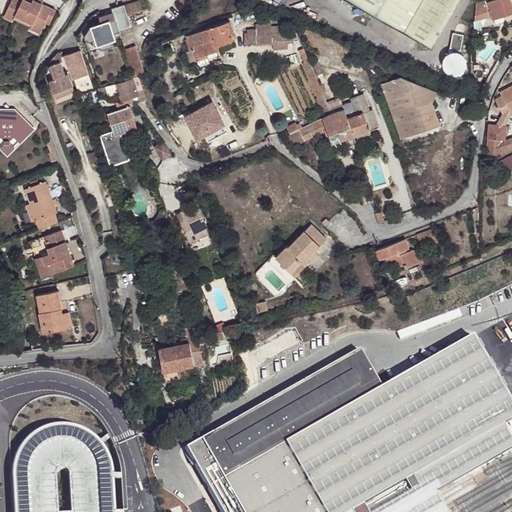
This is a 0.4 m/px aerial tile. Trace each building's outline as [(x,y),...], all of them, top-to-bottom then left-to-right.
[(55,11),(41,5),(35,2),(32,0),(30,4),(22,0),(10,0),(3,17),(12,21),(14,19),(15,16),(41,29),(45,22),(46,18),(51,20),(55,11)] [(112,7),(113,12),(119,32),(130,28),(126,13),(148,6),(146,0),(135,0),(121,4),(112,7)] [(341,0),(356,8),(361,7),(365,6),(366,10),(367,15),(429,51),(458,0),(341,0)] [(487,0),(477,3),(475,20),(493,15),(491,9),(489,1),(488,0),(487,0)] [(502,6),(504,15),(506,15),(511,12),(511,6),(511,0),(510,0),(493,0),(489,1),(491,9),(502,6)] [(356,8),(367,15),(366,10),(365,6),(361,7),(356,8)] [(491,9),(493,15),(494,18),(504,15),(502,6),(491,9)] [(119,32),(113,12),(98,17),(101,24),(89,27),(83,34),(85,38),(91,43),(95,41),(96,44),(110,40),(112,36),(112,34),(119,32)] [(15,16),(14,19),(31,28),(30,30),(39,34),(41,29),(15,16)] [(230,20),(209,28),(189,35),(193,48),(188,49),(191,61),(196,59),(196,57),(207,54),(218,50),(217,45),(234,39),(231,32),(234,31),(230,20)] [(302,40),(299,31),(285,32),(286,29),(283,29),(283,25),(272,26),(271,21),(258,22),(258,26),(247,28),(248,32),(246,32),(246,44),(273,42),(289,41),(302,40)] [(463,50),(465,34),(454,33),(452,48),(463,50)] [(114,40),(112,36),(110,40),(96,44),(95,41),(91,43),(100,49),(111,46),(114,40)] [(143,74),(135,47),(124,51),(132,77),(143,74)] [(304,63),(310,61),(304,49),(299,51),(304,63)] [(469,64),(468,59),(466,55),(462,52),(457,51),(453,51),(451,52),(447,56),(445,60),(445,65),(447,69),(450,73),(454,75),(459,74),(464,73),(467,69),(469,64)] [(49,62),(50,65),(49,65),(55,78),(49,80),(53,92),(72,86),(68,74),(65,75),(60,62),(62,61),(61,58),(58,53),(58,52),(49,62)] [(72,80),(88,75),(81,52),(64,57),(72,80)] [(286,57),(289,66),(301,63),(298,54),(286,57)] [(330,115),(310,61),(304,63),(324,118),(330,115)] [(432,102),(436,91),(401,76),(381,84),(401,139),(440,125),(432,102)] [(117,108),(146,98),(138,77),(99,89),(101,96),(108,94),(109,98),(119,95),(121,101),(115,102),(117,108)] [(72,86),(53,92),(55,98),(74,92),(72,86)] [(511,87),(500,93),(502,98),(496,101),(502,111),(508,107),(510,113),(511,115),(511,87)] [(321,147),(355,135),(369,130),(378,127),(372,110),(371,111),(365,94),(352,99),(353,102),(343,106),(348,117),(334,122),(332,115),(330,115),(324,118),(312,122),(316,133),(321,147)] [(330,110),(332,115),(334,122),(348,117),(343,106),(330,110)] [(121,134),(137,128),(129,107),(108,114),(114,131),(100,136),(111,165),(129,158),(121,134)] [(205,107),(182,127),(198,146),(205,140),(221,126),(205,107)] [(508,107),(502,111),(504,116),(510,113),(508,107)] [(36,129),(15,108),(11,114),(4,113),(1,109),(0,110),(0,139),(3,137),(5,140),(11,140),(16,137),(22,143),(36,129)] [(105,118),(104,114),(94,117),(97,124),(102,122),(102,120),(105,118)] [(289,131),(298,127),(296,121),(287,124),(289,131)] [(303,138),(316,133),(312,122),(302,126),(298,127),(289,131),(292,141),(303,138)] [(221,126),(205,140),(209,146),(226,132),(221,126)] [(83,140),(91,138),(88,130),(81,133),(83,140)] [(369,130),(355,135),(356,140),(358,144),(372,139),(369,130)] [(0,147),(9,156),(22,143),(16,137),(11,140),(5,140),(3,137),(0,139),(0,147)] [(52,139),(48,141),(52,152),(50,152),(54,162),(59,160),(52,139)] [(171,154),(162,140),(155,145),(163,159),(171,154)] [(95,151),(86,154),(90,163),(98,160),(95,151)] [(502,167),(505,172),(506,175),(511,171),(511,156),(500,163),(502,167)] [(482,170),(482,183),(493,184),(493,170),(482,170)] [(25,188),(30,202),(36,219),(40,228),(58,221),(55,213),(57,212),(54,202),(52,197),(46,181),(25,188)] [(36,219),(30,202),(26,204),(32,220),(36,219)] [(188,244),(211,234),(199,208),(197,208),(196,206),(184,211),(191,226),(183,230),(188,244)] [(168,210),(163,212),(158,221),(152,223),(154,230),(172,224),(168,210)] [(177,214),(183,230),(191,226),(184,211),(177,214)] [(327,240),(312,226),(289,248),(287,247),(276,258),(296,277),(306,266),(310,262),(309,260),(327,240)] [(440,241),(435,227),(416,234),(420,245),(428,242),(428,245),(440,241)] [(66,255),(72,253),(63,228),(48,234),(52,245),(50,246),(51,251),(44,253),(51,272),(69,265),(66,255)] [(409,248),(405,238),(377,249),(380,259),(384,258),(387,265),(395,262),(397,268),(405,266),(405,268),(419,263),(414,250),(406,252),(405,250),(409,248)] [(44,275),(51,272),(44,253),(37,256),(44,275)] [(75,263),(72,253),(66,255),(69,265),(75,263)] [(71,278),(71,295),(90,295),(90,279),(71,278)] [(66,329),(62,313),(61,309),(62,309),(58,290),(36,296),(41,314),(39,315),(45,335),(66,329)] [(257,305),(259,314),(270,312),(268,302),(257,305)] [(69,312),(62,313),(66,329),(73,327),(69,312)] [(6,338),(13,336),(11,324),(4,326),(6,338)] [(240,337),(238,329),(218,332),(216,333),(218,341),(240,337)] [(210,342),(218,341),(216,333),(208,334),(210,342)] [(190,338),(191,342),(159,349),(164,371),(204,363),(201,348),(211,346),(210,342),(208,334),(190,338)] [(445,511),(444,510),(440,503),(478,481),(476,477),(467,462),(511,436),(511,404),(475,340),(384,391),(360,351),(190,447),(226,511),(445,511)] [(256,385),(251,358),(244,359),(249,386),(256,385)] [(112,511),(103,468),(82,453),(88,445),(84,428),(50,435),(47,421),(44,421),(62,511),(112,511)]
